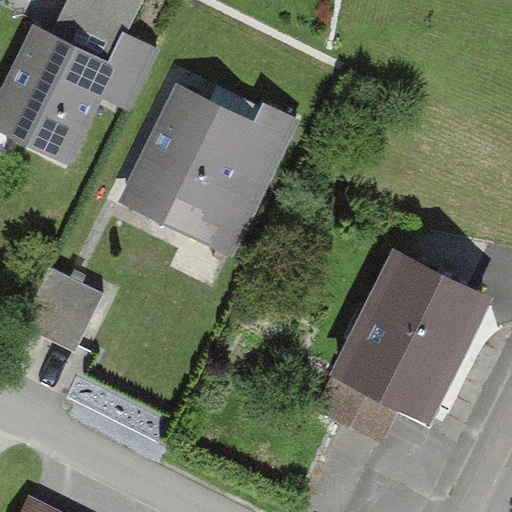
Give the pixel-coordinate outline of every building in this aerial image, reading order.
[(129,0),(63,0),(50,29),(104,55),(129,0)] [(29,24),(0,86),(0,133),(69,166),(117,66),(29,24)] [(292,139),(173,83),(114,206),(233,262),(292,139)] [(497,299),(396,250),(317,413),(384,445),(403,406),(437,423),(497,299)] [(101,292),(50,267),(22,326),(73,350),(101,292)] [(168,440),(178,409),(91,382),(81,413),(168,440)] [(62,511),(31,496),(22,511),(62,511)]
